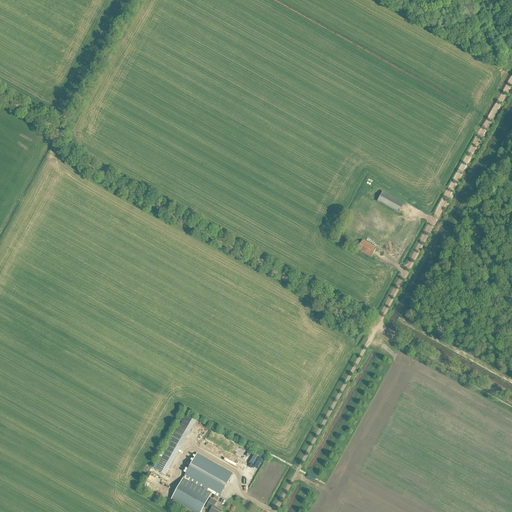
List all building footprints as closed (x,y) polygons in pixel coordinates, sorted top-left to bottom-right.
[(405,205),(383,193),(379,202),(400,214),(405,205)] [(371,257),(377,248),(363,240),(357,250),(371,257)] [(197,420),(186,414),(155,469),(166,475),(197,420)] [(234,443),(223,437),(219,444),(230,450),(234,443)] [(214,507),(232,474),(197,454),(172,499),(194,511),(200,511),(211,493),(215,495),(212,499),(211,499),(205,508),(210,511),(209,511),(221,511),(222,511),(214,507)]
